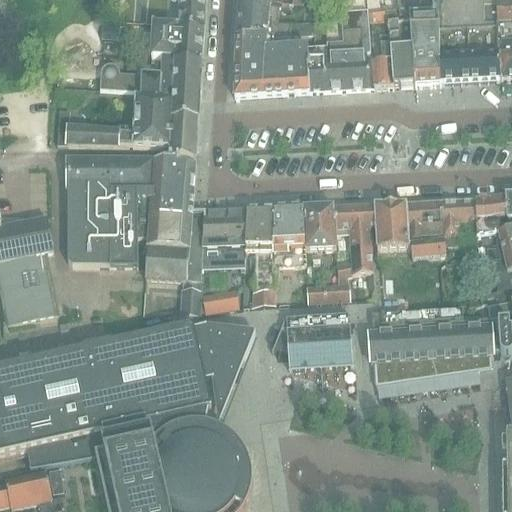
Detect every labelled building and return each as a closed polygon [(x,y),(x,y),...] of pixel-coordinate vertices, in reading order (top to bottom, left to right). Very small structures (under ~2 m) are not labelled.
[(204,30),(205,0),(178,0),(177,28),(204,30)] [(238,0),(238,8),(269,9),(271,9),(271,0),(238,0)] [(385,16),(386,24),(387,27),(408,24),(415,91),(441,89),(438,64),(437,25),(436,6),(435,0),(394,0),(396,14),(385,16)] [(511,0),(435,0),(436,6),(437,25),(438,64),(441,89),(500,86),(496,26),(483,27),(482,8),(511,7),(511,0)] [(511,7),(495,8),(496,26),(500,86),(511,84),(511,7)] [(238,8),(234,43),(266,43),(266,42),(268,42),(268,41),(289,42),(290,28),(278,26),(278,10),(271,9),(269,9),(238,8)] [(133,26),(147,27),(148,15),(134,14),(133,26)] [(327,59),(323,59),(325,97),(370,94),(367,62),(367,57),(371,57),(367,17),(341,19),(343,56),(327,57),(327,59)] [(373,94),(394,92),(387,27),(386,24),(380,25),(379,41),(381,64),(371,64),(373,94)] [(394,92),(415,91),(408,24),(387,27),(394,92)] [(289,41),(315,39),(314,26),(291,28),(289,41)] [(163,67),(162,75),(200,77),(201,69),(204,30),(177,28),(155,27),(155,28),(153,28),(151,62),(156,62),(156,66),(163,67)] [(322,97),(325,97),(323,59),(327,59),(327,57),(326,57),(326,51),(320,51),(315,51),(308,52),(274,53),(273,43),(268,43),(268,42),(266,42),(266,43),(234,43),(234,45),(233,103),(322,97)] [(100,77),(99,96),(109,96),(140,98),(139,104),(136,104),(172,106),(171,123),(197,126),(199,105),(199,104),(199,100),(200,90),(200,77),(162,75),(162,81),(119,78),(119,77),(119,76),(118,75),(118,74),(118,73),(117,72),(117,71),(116,71),(115,70),(114,69),(113,69),(112,69),(112,68),(111,68),(110,68),(109,68),(108,68),(107,68),(107,69),(106,69),(105,69),(104,70),(103,71),(102,72),(102,73),(101,73),(101,74),(101,75),(100,76),(100,77)] [(133,151),(169,153),(168,160),(168,166),(195,167),(195,161),(196,155),(197,126),(171,123),(172,106),(139,104),(136,104),(133,139),(117,138),(117,137),(67,134),(69,116),(59,115),(57,138),(57,141),(56,150),(133,151)] [(395,137),(384,137),(384,151),(395,151),(395,137)] [(150,204),(150,212),(149,220),(185,222),(186,210),(191,210),(195,167),(168,166),(67,164),(67,240),(67,267),(71,272),(137,272),(137,212),(146,212),(146,204),(150,204)] [(506,203),(475,206),(476,228),(476,241),(495,238),(507,236),(506,204),(506,203)] [(397,209),(374,210),(377,254),(399,253),(409,253),(410,262),(438,260),(438,255),(445,255),(450,254),(460,254),(470,254),(470,243),(475,243),(475,241),(475,206),(447,207),(420,208),(397,209)] [(368,211),(333,212),(334,240),(348,239),(349,266),(336,268),(337,282),(352,280),(372,277),(368,211)] [(333,212),(303,213),(305,256),(335,254),(334,240),(333,212)] [(303,213),(274,215),(271,257),(272,261),(278,261),(278,268),(278,272),(305,273),(304,256),(305,256),(303,213)] [(254,258),(251,311),(274,310),(274,293),(272,268),(278,268),(278,261),(272,261),(271,257),(274,215),(247,216),(244,257),(254,258)] [(204,217),(201,254),(202,254),(201,268),(232,267),(232,253),(240,253),(244,253),(247,216),(204,217)] [(201,268),(202,254),(201,254),(204,217),(202,217),(201,222),(185,223),(185,222),(149,220),(144,284),(186,287),(186,295),(182,295),(180,323),(190,322),(198,320),(201,268)] [(44,259),(54,257),(48,224),(1,233),(0,227),(0,287),(8,329),(55,320),(44,259)] [(497,296),(480,299),(481,311),(511,307),(511,235),(507,236),(495,238),(496,244),(499,263),(491,264),(497,296)] [(496,244),(488,245),(491,264),(499,263),(496,244)] [(348,289),(306,292),(307,308),(349,305),(348,289)] [(235,295),(202,301),(205,318),(238,312),(235,295)] [(511,307),(481,311),(380,316),(370,317),(372,338),(368,338),(370,368),(373,368),(375,391),(464,378),(463,362),(492,361),(492,358),(499,357),(499,359),(500,360),(501,361),(502,363),(503,363),(505,364),(506,364),(508,364),(509,363),(511,362),(511,361),(511,360),(511,307)] [(349,317),(285,322),(271,356),(273,356),(275,350),(287,349),(289,374),(352,370),(349,317)] [(0,459),(26,454),(30,472),(29,473),(30,474),(95,460),(97,471),(230,441),(223,436),(214,433),(205,430),(208,413),(211,412),(205,387),(226,382),(235,360),(244,362),(254,337),(203,331),(204,332),(193,335),(192,329),(112,347),(111,346),(82,352),(83,353),(31,365),(30,362),(19,365),(20,368),(0,371),(0,459)] [(232,511),(235,509),(240,511),(245,511),(249,503),(251,493),(252,484),(250,474),(248,465),(243,456),(237,448),(230,441),(97,471),(106,511),(232,511)] [(59,473),(47,475),(51,499),(63,497),(59,473)] [(37,511),(60,511),(58,502),(51,504),(45,476),(3,484),(4,489),(0,489),(0,511),(9,510),(9,511),(18,511),(37,508),(37,511)]
